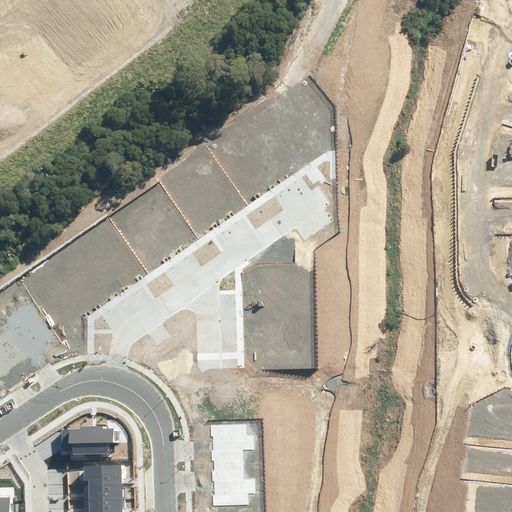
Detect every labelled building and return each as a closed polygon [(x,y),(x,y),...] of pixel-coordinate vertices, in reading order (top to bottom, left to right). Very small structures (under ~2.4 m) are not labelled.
[(7,317),(32,355),(53,341),(28,303),(7,317)] [(1,335),(20,363),(32,355),(7,317),(5,318),(11,329),(1,335)] [(20,363),(1,335),(0,335),(0,359),(8,371),(20,363)] [(212,451),(243,450),(254,449),(254,435),(246,436),(245,425),(211,426),(211,437),(212,451)] [(69,430),(61,430),(62,451),(72,451),(72,455),(108,454),(108,443),(113,443),(112,428),(103,428),(103,426),(95,426),(80,426),(80,429),(69,429),(69,430)] [(212,466),(243,465),(243,450),(212,451),(212,466)] [(84,470),(84,481),(88,481),(88,483),(122,483),(121,465),(84,466),(84,470)] [(213,480),(244,479),(243,465),(212,466),(213,480)] [(244,479),(213,480),(214,506),(248,504),(247,494),(255,494),(255,479),(244,479)] [(122,483),(88,483),(88,494),(89,499),(122,498),(122,483)] [(15,511),(15,497),(10,498),(0,497),(0,511),(15,511)] [(122,511),(122,498),(89,499),(89,510),(88,511),(122,511)]
